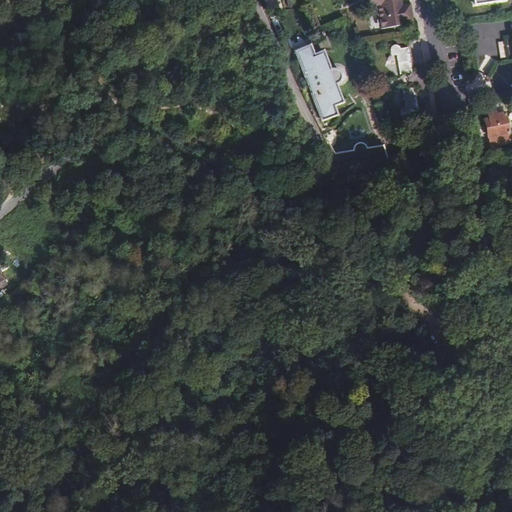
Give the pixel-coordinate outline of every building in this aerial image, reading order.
[(407,24),(409,24),(408,6),(405,7),(403,0),(365,0),(367,10),(376,8),(380,31),(407,27),(407,24)] [(408,6),(409,24),(415,23),(416,23),(413,6),(411,6),(408,6)] [(481,27),(473,29),(476,45),(484,43),(481,27)] [(343,103),(335,86),(336,86),(338,84),(340,81),(341,78),(340,75),(338,73),(336,71),(333,70),(330,71),(323,52),(314,56),(310,47),(295,53),(321,122),(337,116),(334,107),(343,103)] [(400,76),(412,74),(407,49),(399,50),(398,49),(396,47),(394,47),(392,47),(390,47),(389,49),(388,51),(388,53),(389,56),(391,57),(394,58),(396,57),(400,76)] [(492,88),(493,83),(487,81),(493,58),(482,55),(475,86),(482,88),(482,86),(492,88)] [(411,113),(418,111),(414,88),(403,90),(406,109),(404,109),(402,110),(400,113),(400,115),(401,117),(402,119),(404,119),(407,119),(409,119),(410,117),(411,115),(411,113)] [(487,134),(488,137),(509,134),(506,114),(496,115),(496,112),(489,113),(490,118),(485,119),(485,123),(482,125),(483,132),(487,134)] [(339,169),(388,161),(385,146),(369,148),(369,147),(368,147),(368,146),(367,146),(367,145),(366,144),(365,144),(365,143),(364,143),(363,143),(362,143),(361,143),(360,143),(359,143),(359,144),(358,144),(357,144),(357,145),(356,145),(356,146),(356,147),(355,147),(355,148),(355,149),(355,150),(355,151),(331,155),(339,169)]
